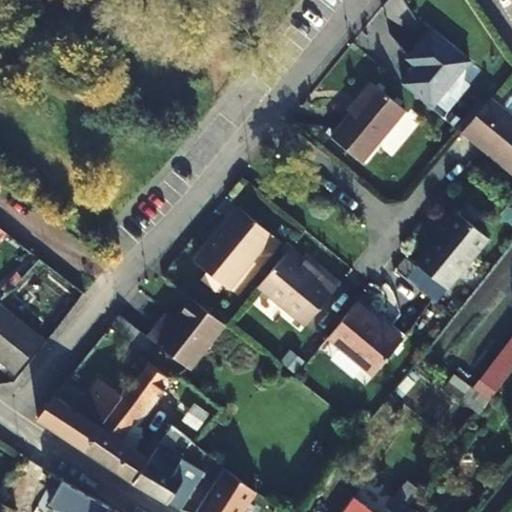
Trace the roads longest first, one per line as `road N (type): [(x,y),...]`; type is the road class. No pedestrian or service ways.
road 1 (residential): [(260,122),(116,284),(8,425)]
road 2 (residential): [(260,122),(394,232),(449,167)]
road 3 (residential): [(146,511),(8,425)]
road 4 (residential): [(359,0),(260,122)]
